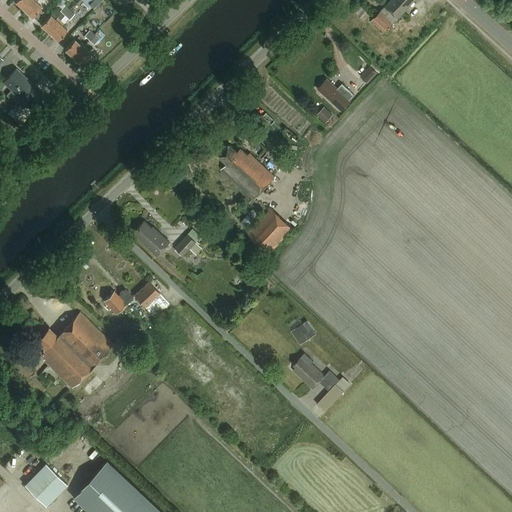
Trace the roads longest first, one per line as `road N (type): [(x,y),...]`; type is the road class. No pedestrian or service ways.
road 1 (unclassified): [(416,511),(94,209)]
road 2 (tertiary): [(94,209),(320,0)]
road 3 (tertiary): [(0,305),(94,209)]
road 4 (unclassified): [(0,181),(91,94)]
road 5 (residential): [(91,94),(0,10)]
